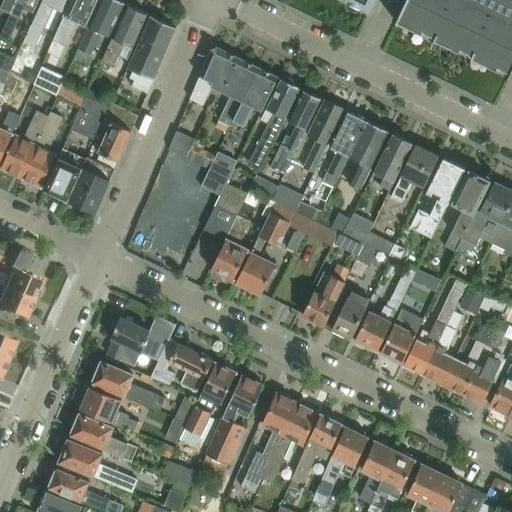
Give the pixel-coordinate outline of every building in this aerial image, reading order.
[(37,0),(13,0),(9,13),(0,31),(0,36),(8,40),(23,7),(32,11),(37,0)] [(0,8),(9,13),(13,0),(3,0),(0,7),(0,8)] [(65,0),(41,0),(30,24),(29,24),(22,40),(33,46),(40,29),(42,30),(52,7),(61,11),(65,0)] [(94,0),(69,0),(53,39),(60,42),(58,46),(58,47),(63,49),(76,20),(84,24),(94,0)] [(123,2),(118,0),(98,0),(73,59),(80,62),(87,65),(92,55),(95,48),(101,51),(123,2)] [(348,0),(349,0),(353,0),(361,3),(360,6),(369,10),(373,0),(348,0)] [(511,0),(405,0),(395,22),(396,23),(397,22),(421,33),(423,31),(431,35),(434,37),(432,40),(434,41),(434,40),(459,51),(460,49),(471,55),(470,58),(472,59),(472,58),(496,70),(497,67),(509,73),(508,76),(509,77),(511,70),(511,0)] [(147,13),(125,3),(101,60),(114,66),(118,55),(127,58),(147,13)] [(147,92),(175,27),(150,15),(127,67),(133,69),(130,76),(134,79),(131,85),(147,92)] [(215,46),(210,48),(210,49),(188,103),(200,109),(211,86),(218,89),(233,55),(216,47),(215,46)] [(229,124),(230,123),(257,67),(237,57),(221,91),(229,94),(217,118),(229,124)] [(0,89),(10,74),(0,67),(0,89)] [(276,76),(257,67),(230,123),(238,127),(240,124),(243,126),(253,106),(260,110),(276,76)] [(57,96),(61,87),(36,76),(33,84),(57,96)] [(260,168),(299,87),(293,84),(292,79),(286,76),(281,78),(279,77),(259,119),(268,123),(248,162),(260,168)] [(80,106),(85,95),(62,84),(61,87),(57,96),(80,106)] [(284,167),(285,167),(320,97),(302,89),(287,119),(295,124),(286,142),(282,140),(266,172),(279,178),(284,167)] [(104,118),(110,103),(111,102),(87,90),(85,95),(80,106),(104,118)] [(343,109),(324,99),(306,135),(316,139),(303,166),(313,171),(343,109)] [(130,130),(137,115),(110,103),(104,118),(130,130)] [(97,133),(104,118),(80,106),(70,128),(94,139),(97,133)] [(0,159),(19,116),(8,111),(1,128),(0,128),(0,159)] [(21,178),(41,129),(47,117),(34,111),(29,124),(22,138),(16,135),(1,168),(4,169),(3,171),(11,175),(11,173),(21,178)] [(347,156),(365,120),(347,111),(327,150),(334,154),(322,180),(333,185),(347,156)] [(47,116),(41,129),(21,178),(29,181),(28,183),(36,187),(37,185),(40,186),(54,153),(46,150),(58,121),(47,116)] [(117,160),(130,130),(104,118),(97,133),(107,137),(100,152),(117,160)] [(388,131),(365,120),(347,156),(358,161),(348,182),(355,185),(353,189),(358,192),(388,131)] [(186,157),(191,144),(193,139),(176,130),(168,148),(186,157)] [(391,132),(372,171),(382,176),(378,185),(389,190),(412,143),(391,132)] [(214,155),(191,144),(186,157),(208,168),(214,155)] [(437,155),(431,152),(416,144),(390,197),(401,202),(412,181),(422,186),(437,155)] [(67,199),(86,158),(61,148),(44,188),(67,199)] [(209,168),(199,187),(219,196),(222,189),(225,184),(225,183),(227,178),(236,160),(217,151),(215,156),(209,168)] [(94,213),(113,170),(86,157),(86,158),(67,199),(94,213)] [(425,193),(438,200),(436,204),(433,203),(426,217),(415,212),(406,231),(428,241),(464,167),(442,158),(425,193)] [(455,251),(456,250),(474,210),(489,180),(468,170),(452,203),(462,207),(444,245),(455,251)] [(154,175),(136,230),(155,236),(173,181),(154,175)] [(301,195),(277,183),(270,198),(276,201),(294,210),(301,195)] [(493,237),(494,236),(511,197),(511,191),(511,189),(507,186),(504,188),(494,183),(480,213),(474,210),(456,250),(465,254),(467,249),(472,251),(482,231),(493,237)] [(219,196),(217,199),(215,204),(212,210),(207,220),(203,229),(225,240),(237,215),(247,195),(225,184),(222,189),(219,196)] [(190,196),(175,244),(195,250),(206,215),(209,216),(213,203),(190,196)] [(511,197),(494,236),(508,243),(503,253),(511,257),(511,197)] [(296,252),(305,233),(312,219),(294,210),(276,201),(237,282),(249,287),(248,290),(258,295),(259,292),(262,293),(276,264),(262,258),(270,241),(280,245),(289,225),(296,228),(287,248),(296,252)] [(342,234),(346,224),(350,218),(338,212),(330,228),(339,233),(342,234)] [(233,280),(248,250),(237,244),(249,221),(237,215),(225,240),(211,269),(223,275),(222,277),(227,279),(228,277),(233,280)] [(334,243),(339,233),(330,228),(312,219),(305,233),(332,247),(334,243)] [(368,235),(346,224),(342,234),(363,244),(364,243),(368,235)] [(393,244),(369,232),(368,235),(364,243),(375,249),(387,255),(393,244)] [(358,255),(363,244),(342,234),(339,233),(334,243),(358,255)] [(367,265),(375,249),(364,243),(363,244),(358,255),(356,259),(367,265)] [(387,255),(398,260),(404,249),(393,244),(387,255)] [(416,268),(405,263),(385,306),(384,305),(379,315),(368,310),(354,340),(357,341),(356,344),(364,348),(366,345),(377,350),(410,279),(416,268)] [(325,324),(350,271),(339,266),(334,277),(325,273),(316,292),(315,291),(304,314),(325,324)] [(5,273),(0,271),(0,283),(35,298),(36,296),(39,295),(42,290),(40,287),(43,281),(38,278),(38,277),(24,270),(23,272),(13,267),(8,277),(4,276),(5,273)] [(416,268),(410,279),(420,284),(425,272),(416,268)] [(423,373),(431,355),(452,311),(465,284),(455,280),(425,343),(417,339),(405,364),(423,373)] [(34,301),(35,298),(0,283),(0,309),(0,293),(1,294),(0,296),(0,305),(7,309),(6,311),(21,317),(21,315),(26,318),(30,311),(33,310),(35,304),(34,301)] [(351,338),(371,300),(352,290),(332,328),(351,338)] [(401,363),(415,333),(426,312),(416,307),(406,328),(394,323),(380,352),(382,353),(381,356),(390,360),(391,358),(401,363)] [(462,315),(452,311),(431,355),(423,373),(443,383),(455,358),(444,353),(462,315)] [(106,353),(119,359),(126,345),(140,352),(145,340),(149,331),(149,330),(120,315),(110,337),(113,338),(106,353)] [(149,331),(145,340),(164,348),(175,324),(159,317),(152,333),(149,331)] [(463,393),(495,327),(485,322),(465,363),(455,358),(443,383),(463,393)] [(505,332),(495,327),(463,393),(481,401),(493,377),(485,373),(505,332)] [(0,356),(9,360),(10,357),(13,356),(15,351),(14,348),(17,341),(12,339),(12,337),(0,332),(0,356)] [(179,345),(172,357),(170,362),(187,370),(180,384),(196,392),(212,361),(207,359),(208,356),(201,353),(200,355),(179,345)] [(150,376),(163,353),(149,346),(137,371),(150,376)] [(167,369),(170,362),(172,357),(163,353),(150,376),(169,384),(174,373),(167,369)] [(8,362),(9,360),(0,356),(0,377),(1,378),(4,371),(7,370),(9,365),(8,362)] [(95,373),(91,383),(158,411),(163,399),(128,384),(132,374),(100,361),(99,364),(96,362),(92,371),(95,373)] [(215,362),(198,398),(179,438),(200,449),(214,419),(210,417),(217,401),(222,403),(236,372),(232,370),(233,368),(225,364),(224,367),(215,362)] [(242,375),(207,454),(229,464),(245,426),(236,421),(240,412),(249,416),(263,385),(260,384),(259,381),(254,379),(251,379),(242,375)] [(490,406),(510,415),(511,410),(511,379),(511,380),(504,377),(490,406)] [(85,398),(80,409),(133,431),(137,422),(127,417),(128,415),(116,410),(121,399),(90,386),(89,388),(86,389),(84,395),(85,398)] [(265,474),(296,402),(292,400),(291,396),(282,392),(278,393),(276,392),(263,424),(272,429),(262,453),(256,450),(248,470),(262,477),(263,478),(265,474)] [(301,404),(296,402),(265,474),(263,478),(273,483),(292,439),(302,444),(316,412),(314,411),(314,408),(304,403),(301,404)] [(180,404),(170,420),(181,427),(191,411),(180,404)] [(74,424),(70,434),(130,459),(135,447),(108,436),(112,426),(79,412),(78,415),(75,414),(71,423),(74,424)] [(319,414),(292,479),(303,484),(316,455),(326,459),(341,424),(319,414)] [(344,426),(313,499),(324,505),(343,460),(355,466),(367,437),(365,436),(365,432),(358,429),(354,430),(344,426)] [(63,450),(58,461),(131,492),(137,480),(98,463),(102,453),(68,438),(67,441),(65,440),(61,449),(63,450)] [(367,511),(395,451),(387,447),(386,443),(380,441),(376,441),(373,440),(361,469),(371,474),(355,511),(367,511)] [(397,502),(414,459),(411,458),(411,455),(406,453),(402,454),(395,451),(367,511),(380,511),(387,497),(397,502)] [(192,486),(198,473),(169,459),(163,472),(192,486)] [(423,511),(441,473),(432,468),(431,465),(427,463),(424,464),(421,463),(408,492),(417,497),(410,511),(423,511)] [(51,477),(47,487),(105,511),(120,511),(123,506),(86,490),(89,481),(56,467),(55,469),(53,470),(51,474),(51,477)] [(240,486),(254,493),(262,477),(248,470),(240,486)] [(438,511),(462,511),(473,489),(461,483),(461,482),(459,481),(458,478),(453,476),(450,477),(441,473),(423,511),(436,511),(437,511),(438,511)] [(169,488),(162,504),(177,510),(184,493),(169,488)] [(478,511),(486,496),(473,489),(462,511),(478,511)] [(36,511),(78,511),(81,506),(46,491),(45,494),(42,495),(40,499),(41,503),(36,511)]
